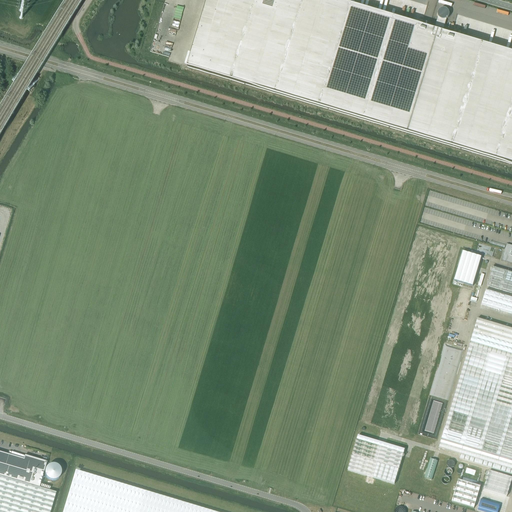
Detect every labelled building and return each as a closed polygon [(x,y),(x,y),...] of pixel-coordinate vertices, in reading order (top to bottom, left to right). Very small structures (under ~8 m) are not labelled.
[(207,0),(187,67),(511,164),(511,53),(334,0),(207,0)] [(438,16),(435,28),(444,30),(447,19),(447,18),(448,18),(448,17),(449,17),(449,16),(449,15),(449,14),(449,13),(449,12),(448,12),(448,11),(447,10),(446,9),(445,9),(444,9),(443,9),(442,9),(441,9),(440,9),(440,10),(439,10),(439,11),(438,11),(438,12),(438,13),(438,14),(438,15),(438,16)] [(511,245),(507,244),(502,261),(511,263),(511,245)] [(463,252),(454,281),(473,286),(481,257),(463,252)] [(511,293),(511,272),(493,267),(487,286),(511,293)] [(461,288),(453,316),(463,319),(471,291),(461,288)] [(511,298),(486,290),(482,304),(511,313),(511,298)] [(511,474),(511,329),(477,319),(439,448),(461,455),(459,459),(511,474)] [(405,450),(358,436),(348,470),(394,484),(405,450)] [(0,452),(0,476),(39,488),(47,462),(25,455),(24,459),(0,452)] [(430,459),(424,478),(432,480),(438,461),(430,459)] [(213,511),(75,471),(62,511),(213,511)] [(511,477),(489,471),(484,489),(507,496),(511,478),(511,477)] [(39,488),(0,476),(0,511),(50,511),(56,493),(39,488)] [(458,480),(452,502),(474,508),(480,486),(458,480)] [(503,511),(506,502),(481,495),(477,510),(485,511),(503,511)]
